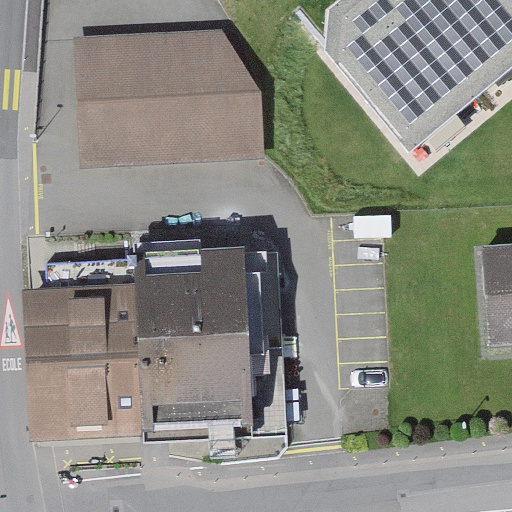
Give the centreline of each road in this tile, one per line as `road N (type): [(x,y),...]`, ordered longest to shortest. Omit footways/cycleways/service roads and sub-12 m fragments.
road 1 (unclassified): [(511,475),(173,511)]
road 2 (unclassified): [(17,511),(0,307)]
